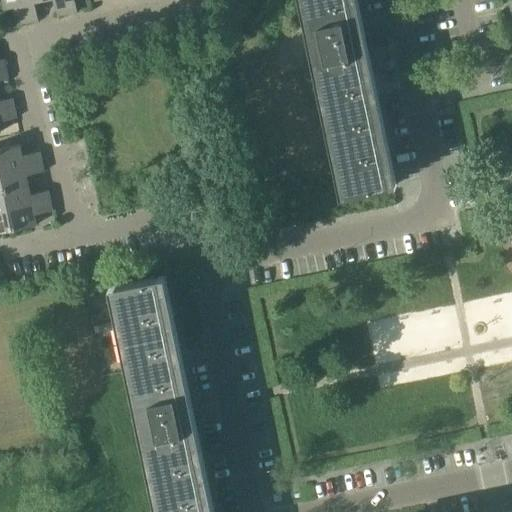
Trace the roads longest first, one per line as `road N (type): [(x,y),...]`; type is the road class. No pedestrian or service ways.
road 1 (residential): [(203,265),(404,226),(431,200),(436,180),(397,0)]
road 2 (residential): [(75,239),(56,136),(37,119),(22,49),(43,26),(176,0)]
road 3 (residential): [(254,511),(203,265)]
road 4 (residential): [(329,511),(511,473)]
road 5 (residential): [(203,265),(196,235),(182,224),(75,239)]
